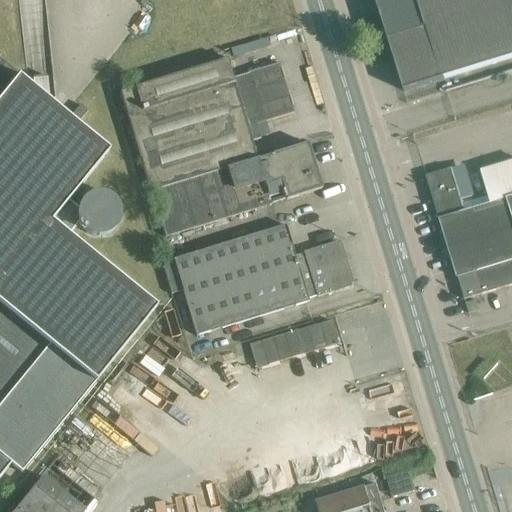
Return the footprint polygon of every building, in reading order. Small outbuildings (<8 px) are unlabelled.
[(511,0),(376,0),(404,91),(511,57),(511,0)] [(250,80),(234,85),(227,60),(119,92),(147,184),(255,151),(252,141),(261,139),(256,125),(294,113),(294,112),(289,114),(274,66),(279,65),(279,64),(248,73),(250,80)] [(0,475),(10,464),(20,473),(157,307),(67,237),(78,224),(86,233),(94,236),(104,236),(113,232),(119,224),(121,215),(118,203),(112,196),(103,192),(93,192),(85,197),(79,202),(77,208),(68,201),(109,151),(0,62),(0,475)] [(303,146),(307,145),(307,143),(272,154),(272,155),(258,160),(255,151),(147,184),(164,238),(321,189),(321,188),(317,190),(312,172),(318,171),(315,161),(309,163),(303,146)] [(452,168),(426,176),(458,278),(465,299),(511,285),(511,162),(482,172),(492,203),(465,211),(452,168)] [(196,337),(305,303),(308,302),(308,299),(316,296),(317,298),(351,287),(337,242),(303,252),(303,254),(294,257),(285,226),(160,264),(170,295),(182,291),(196,337)] [(469,313),(479,310),(476,300),(466,303),(469,313)] [(249,346),(257,369),(338,344),(332,321),(249,346)] [(83,511),(85,511),(42,477),(13,511),(83,511)] [(385,511),(377,484),(317,502),(319,511),(385,511)]
